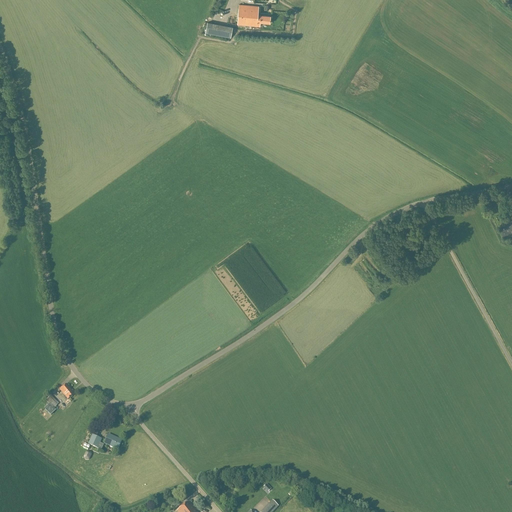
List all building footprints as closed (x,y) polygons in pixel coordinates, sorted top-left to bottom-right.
[(264,16),(258,15),(259,6),(239,4),(237,25),(260,27),(260,22),(264,23),(264,16)] [(207,23),(207,22),(205,34),(225,38),(229,38),(231,27),(228,26),(207,23)] [(511,220),(504,222),(504,223),(502,224),(502,225),(500,226),(503,237),(504,240),(510,239),(509,243),(511,243),(511,220)] [(66,400),(68,399),(75,394),(67,384),(60,390),(65,395),(63,397),(66,400)] [(59,403),(51,396),(43,403),(46,407),(44,409),(51,415),(56,410),(54,408),(59,403)] [(108,434),(104,443),(118,450),(122,440),(108,434)] [(102,439),(92,435),(88,444),(98,448),(102,439)] [(267,484),(263,488),(268,493),(272,488),(267,484)] [(272,500),(261,511),(273,511),(279,506),(272,500)] [(197,511),(189,502),(177,511),(197,511)]
